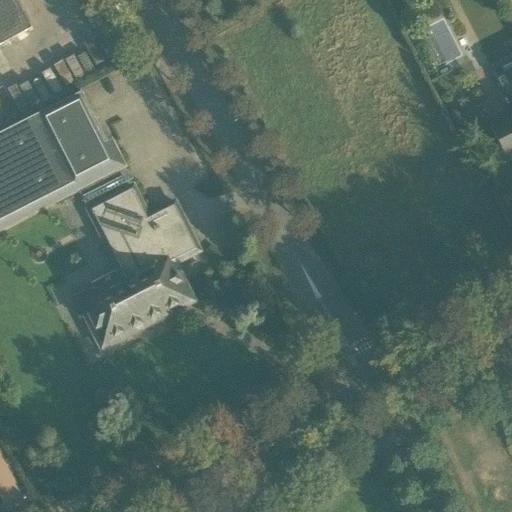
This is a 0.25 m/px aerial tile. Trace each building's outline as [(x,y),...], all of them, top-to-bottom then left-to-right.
[(0,0),(0,45),(27,30),(9,0),(0,0)] [(119,31),(102,41),(109,53),(126,44),(119,31)] [(154,62),(148,51),(129,61),(134,72),(154,62)] [(503,90),(510,86),(511,90),(511,118),(490,130),(494,136),(490,138),(500,158),(504,156),(507,162),(511,159),(511,64),(494,73),(503,90)] [(81,94),(0,135),(0,232),(79,193),(119,272),(121,271),(125,280),(93,296),(90,291),(72,300),(80,316),(85,313),(102,347),(191,302),(173,266),(199,252),(175,204),(148,217),(134,188),(125,192),(115,171),(123,167),(110,142),(107,144),(81,94)]
